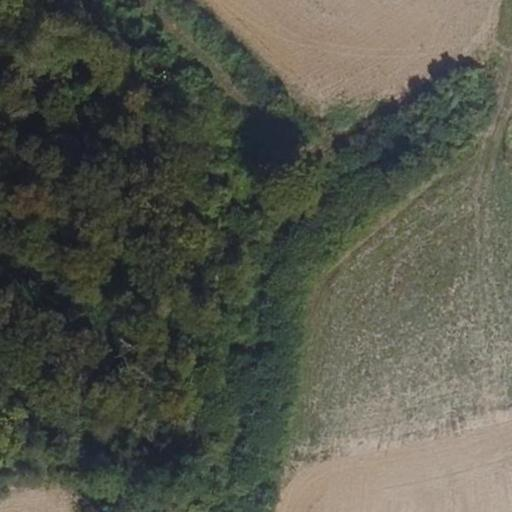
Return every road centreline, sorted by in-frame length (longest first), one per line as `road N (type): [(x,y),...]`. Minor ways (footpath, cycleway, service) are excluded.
road 1 (track): [(511,79),(277,222),(246,317),(240,449),(207,511)]
road 2 (track): [(58,445),(243,390)]
road 3 (track): [(79,511),(58,445),(0,451)]
